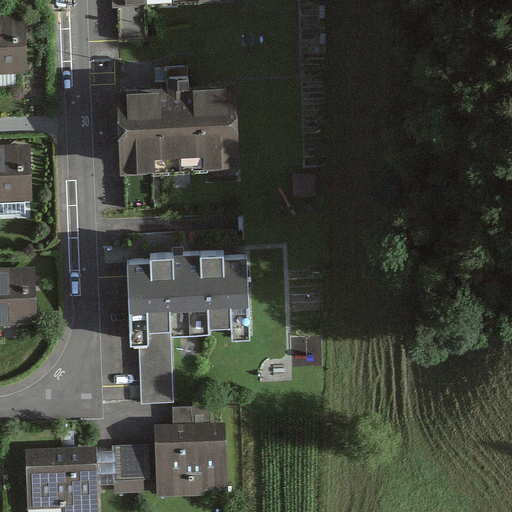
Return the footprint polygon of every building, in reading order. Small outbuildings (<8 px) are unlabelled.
[(230,5),(229,0),(118,0),(119,8),(230,5)] [(0,70),(27,70),(25,19),(0,19),(0,70)] [(236,172),(234,85),(122,88),(124,175),(236,172)] [(0,198),(33,197),(31,145),(0,146),(0,198)] [(252,332),(250,257),(126,260),(128,335),(252,332)] [(0,320),(37,319),(34,268),(0,269),(0,320)] [(173,420),(154,420),(155,440),(112,442),(114,491),(144,490),(143,477),(156,476),(157,493),(205,492),(205,485),(228,485),(226,418),(212,418),(211,402),(173,403),(173,420)] [(99,511),(96,441),(26,444),(28,511),(99,511)]
